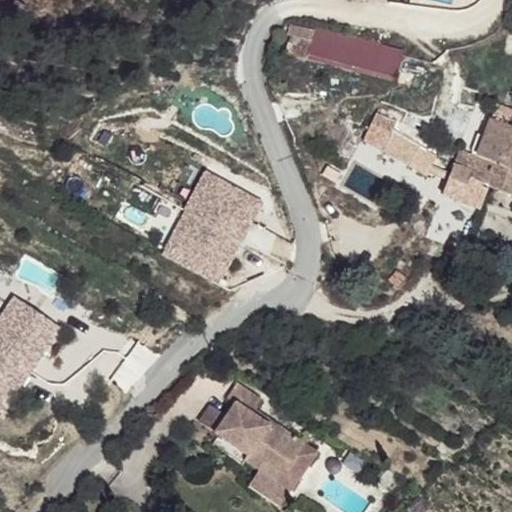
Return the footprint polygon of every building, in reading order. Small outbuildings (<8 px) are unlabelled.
[(333,36),(294,27),(292,38),(298,40),(294,57),(338,68),(392,79),(405,82),(410,52),(333,36)] [(392,79),(338,68),(392,82),(392,79)] [(392,79),(392,82),(439,94),(440,89),(405,82),(392,79)] [(439,94),(392,82),(392,90),(439,100),(439,94)] [(401,115),(381,109),(366,142),(428,178),(435,156),(426,150),(395,131),(401,117),(401,115)] [(432,140),(401,117),(395,131),(426,150),(432,140)] [(453,169),(445,195),(481,210),(491,188),(507,151),(511,152),(511,126),(493,121),(479,159),(450,152),(446,167),(453,169)] [(511,152),(507,151),(491,188),(504,193),(511,195),(511,152)] [(227,419),(215,436),(247,458),(243,463),(257,474),(263,467),(281,478),(303,447),(269,425),(265,431),(249,419),(254,413),(261,402),(236,385),(226,400),(235,406),(227,419)] [(212,409),(200,426),(215,436),(227,419),(212,409)] [(254,413),(249,419),(265,431),(269,425),(254,413)] [(263,467),(257,474),(276,486),(281,478),(263,467)]
